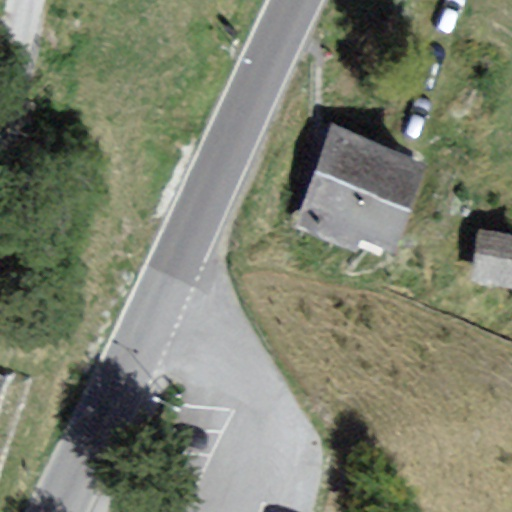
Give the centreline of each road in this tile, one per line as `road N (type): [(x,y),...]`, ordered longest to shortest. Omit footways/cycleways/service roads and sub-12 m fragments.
road 1 (tertiary): [(296,0),(58,511)]
road 2 (residential): [(0,164),(53,0)]
